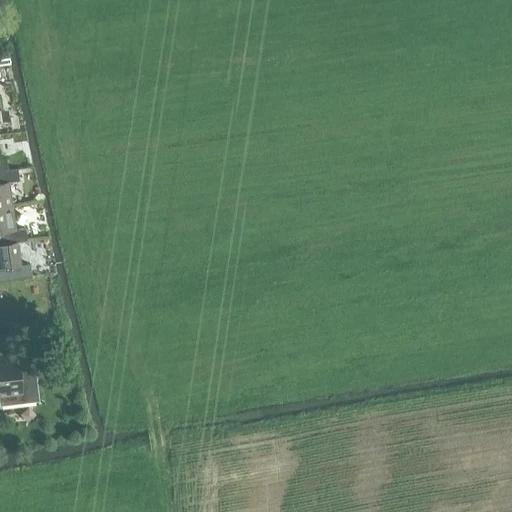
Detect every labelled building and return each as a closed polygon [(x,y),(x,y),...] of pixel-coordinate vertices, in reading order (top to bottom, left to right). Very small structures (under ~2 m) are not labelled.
[(0,157),(0,170),(8,169),(7,157),(0,157)] [(12,169),(8,169),(0,170),(0,206),(13,205),(10,181),(20,180),(18,168),(12,169)] [(16,229),(13,205),(0,206),(0,243),(17,241),(27,240),(26,227),(16,229)] [(17,241),(0,243),(0,279),(32,275),(30,263),(21,265),(17,241)] [(0,405),(40,401),(34,354),(18,356),(18,351),(0,353),(0,405)]
